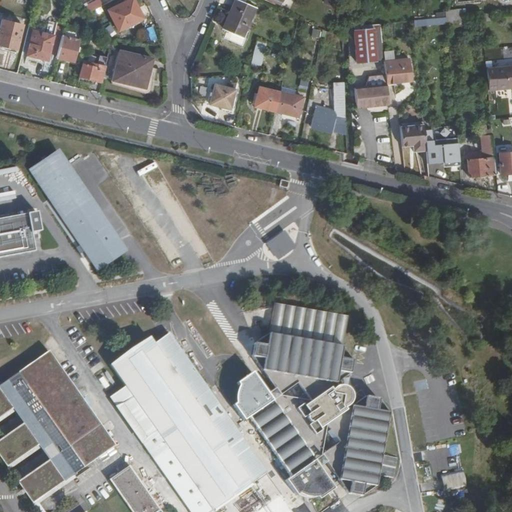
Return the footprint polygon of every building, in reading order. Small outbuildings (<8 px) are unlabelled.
[(88,12),(102,6),(99,0),(94,0),(83,5),(88,12)] [(141,18),(132,0),(126,0),(107,10),(117,31),(141,18)] [(229,21),(225,30),(242,38),(255,7),(238,0),(233,0),(225,19),(229,21)] [(493,20),(492,13),(480,14),(480,21),(493,20)] [(462,23),(461,16),(445,18),(446,25),(462,23)] [(221,28),(225,30),(229,21),(225,19),(221,28)] [(0,44),(16,49),(22,25),(1,20),(0,23),(0,44)] [(383,60),(380,29),(374,30),(377,61),(383,60)] [(49,51),(56,53),(60,37),(32,30),(26,55),(47,60),(49,51)] [(377,61),(374,30),(353,32),(356,63),(377,61)] [(56,53),(55,58),(73,62),(78,40),(60,36),(60,37),(56,53)] [(259,67),(266,43),(256,39),(250,65),(259,67)] [(142,84),(146,67),(149,57),(118,49),(111,76),(142,84)] [(385,59),(394,58),(394,49),(384,50),(385,59)] [(409,59),(383,61),(385,76),(385,84),(411,81),(409,59)] [(93,81),(101,83),(104,66),(80,60),(76,77),(93,81)] [(511,66),(485,69),(487,89),(495,88),(496,90),(507,90),(507,87),(511,86),(511,66)] [(151,69),(146,67),(142,84),(111,76),(110,81),(146,90),(151,69)] [(354,110),(388,107),(388,104),(386,86),(385,84),(385,76),(368,77),(364,88),(353,89),(352,90),(354,110)] [(76,77),(75,81),(92,85),(93,81),(76,77)] [(229,109),(234,89),(214,84),(209,104),(229,109)] [(253,105),(275,111),(279,92),(258,86),(253,105)] [(279,92),(275,111),(299,117),(303,97),(280,91),(279,92)] [(310,127),(342,135),(341,106),(335,105),(335,112),(315,106),(310,127)] [(424,144),(422,124),(398,127),(401,146),(411,145),(412,152),(423,150),(423,144),(424,144)] [(485,137),(485,138),(491,138),(491,129),(486,129),(485,125),(478,125),(479,137),(485,137)] [(468,177),(495,175),(491,138),(485,138),(487,158),(466,160),(468,177)] [(424,145),(427,169),(434,168),(434,170),(455,169),(453,149),(433,150),(432,144),(424,145)] [(499,174),(511,173),(511,151),(497,153),(499,174)] [(101,269),(126,252),(61,153),(34,171),(101,269)] [(290,181),(282,179),(280,187),(288,189),(290,181)] [(37,212),(0,219),(0,259),(35,253),(31,234),(41,232),(37,212)] [(274,303),(268,333),(342,346),(348,316),(274,303)] [(378,473),(381,454),(389,413),(379,398),(365,396),(345,410),(343,407),(345,407),(348,405),(349,402),(351,400),(351,397),(351,394),(350,391),(349,390),(348,388),(345,386),(343,386),(340,385),(336,386),(333,388),(331,389),(329,387),(350,372),(352,360),(342,346),(268,333),(254,343),(252,356),(274,388),(266,393),(253,375),(241,384),(238,387),(237,390),(236,393),(236,396),(235,399),(236,403),(237,406),(245,417),(247,416),(250,420),(236,430),(168,334),(153,344),(149,338),(111,365),(125,386),(111,396),(192,511),(216,511),(214,509),(265,473),(241,437),(255,427),(289,476),(288,477),(296,489),(299,491),(300,492),(302,493),(306,494),(309,494),(312,494),(313,494),(316,493),(321,491),(330,485),(317,467),(326,461),(348,493),(361,495),(362,494),(376,485),(378,473)] [(32,505),(115,447),(47,351),(0,384),(0,416),(10,409),(21,424),(0,439),(0,459),(6,468),(37,446),(48,462),(17,483),(32,505)] [(397,457),(381,454),(378,473),(394,477),(397,457)] [(160,511),(129,467),(109,480),(131,511),(160,511)] [(467,486),(464,472),(442,476),(444,491),(467,486)] [(276,488),(270,480),(260,487),(266,495),(276,488)] [(292,511),(282,497),(268,507),(271,511),(292,511)]
